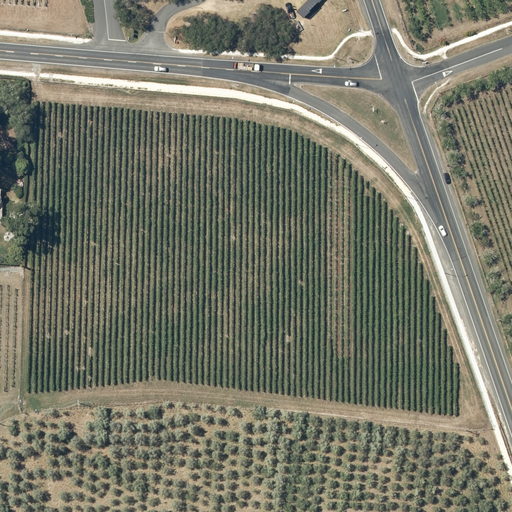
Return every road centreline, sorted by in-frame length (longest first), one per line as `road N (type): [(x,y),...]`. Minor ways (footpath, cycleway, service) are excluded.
road 1 (secondary): [(0,49),(361,78)]
road 2 (secondary): [(412,123),(511,409)]
